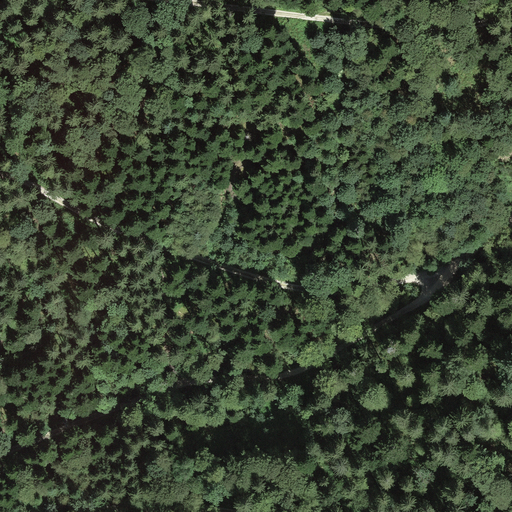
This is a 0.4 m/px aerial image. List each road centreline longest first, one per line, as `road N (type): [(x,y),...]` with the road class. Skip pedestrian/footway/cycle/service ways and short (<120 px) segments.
road 1 (track): [(0,454),(172,386),(304,368),(421,298),(511,218)]
road 2 (track): [(447,269),(357,291),(297,289),(110,228),(0,173)]
road 3 (track): [(511,16),(383,24),(175,0)]
road 4 (track): [(226,511),(93,511)]
